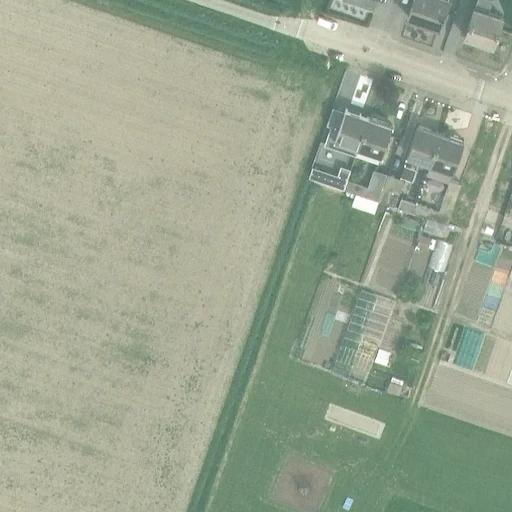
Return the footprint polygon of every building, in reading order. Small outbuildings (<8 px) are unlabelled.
[(413,0),(408,17),(439,28),(446,9),(448,0),(413,0)] [(492,1),(489,0),(477,0),(474,9),(465,37),(493,47),(497,34),(498,35),(500,31),(499,30),(503,18),(487,13),(492,1)] [(331,126),(324,144),(356,155),(358,148),(369,118),(346,110),(339,129),(331,126)] [(369,118),(358,148),(382,156),(386,145),(392,126),(369,118)] [(430,164),(441,134),(417,126),(407,156),(430,164)] [(454,173),(458,161),(464,142),(441,134),(430,164),(454,173)] [(313,167),(310,177),(345,189),(348,180),(325,172),(313,167)] [(348,180),(345,189),(360,194),(379,201),(388,175),(375,170),(369,187),(348,180)] [(389,176),(380,201),(394,206),(403,181),(389,176)] [(461,184),(450,180),(438,212),(416,204),(414,213),(447,225),(461,184)] [(414,213),(416,204),(401,199),(398,208),(414,213)] [(421,235),(416,246),(427,250),(432,238),(421,235)] [(458,275),(465,243),(451,240),(444,272),(458,275)] [(407,290),(410,278),(390,272),(387,284),(407,290)] [(487,285),(482,297),(503,305),(508,293),(487,285)] [(402,386),(390,382),(387,390),(399,394),(402,386)]
